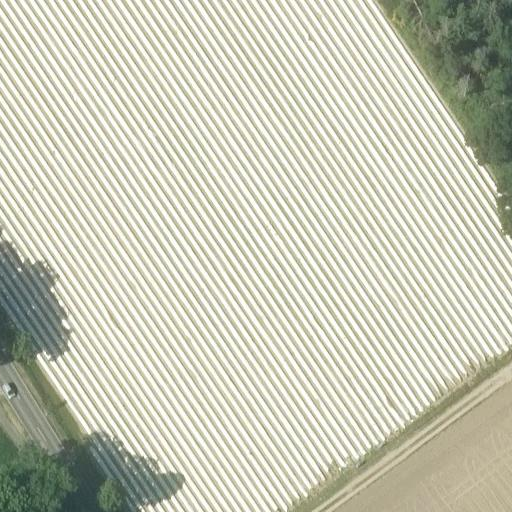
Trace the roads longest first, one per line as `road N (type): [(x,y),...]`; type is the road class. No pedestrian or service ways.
road 1 (track): [(335,511),(511,379)]
road 2 (secondary): [(87,511),(0,371)]
